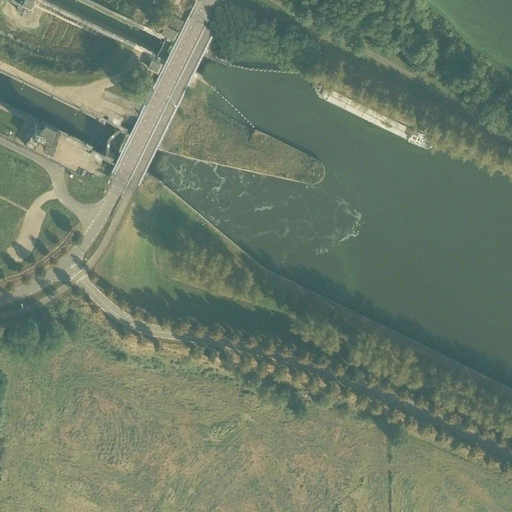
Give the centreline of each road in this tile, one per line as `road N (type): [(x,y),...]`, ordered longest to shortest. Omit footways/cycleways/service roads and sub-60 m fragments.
road 1 (unclassified): [(511,459),(319,371),(145,332),(106,312),(64,266)]
road 2 (tertiary): [(64,266),(97,227),(207,0)]
